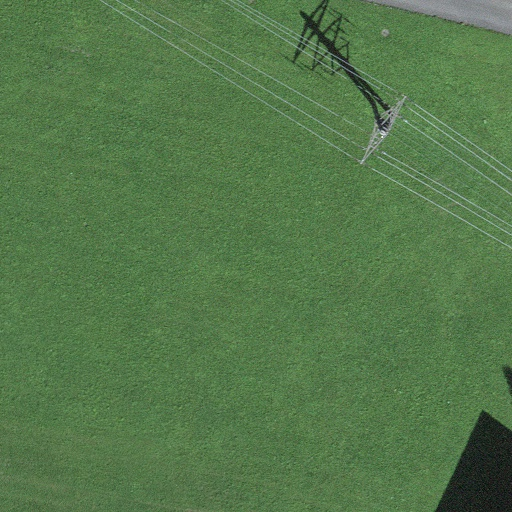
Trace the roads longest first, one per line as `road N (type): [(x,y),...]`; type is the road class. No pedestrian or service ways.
road 1 (motorway): [(511,357),(296,206),(0,17)]
road 2 (motorway): [(0,373),(212,511)]
